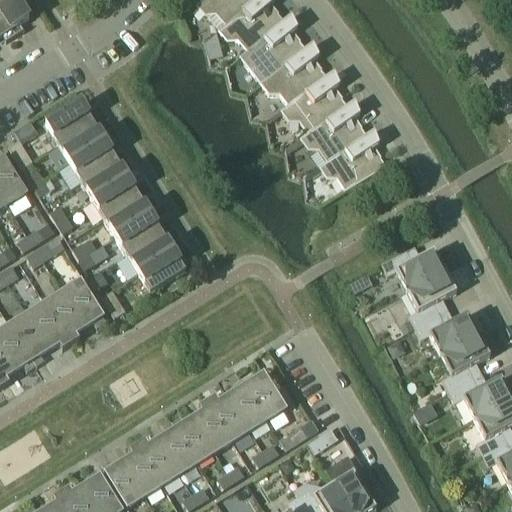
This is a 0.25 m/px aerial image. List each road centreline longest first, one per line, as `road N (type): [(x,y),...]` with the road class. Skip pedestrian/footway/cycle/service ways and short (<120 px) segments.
road 1 (residential): [(511,330),(392,112),(310,0)]
road 2 (residential): [(406,511),(301,331)]
road 3 (residential): [(0,95),(137,0)]
road 4 (tertiary): [(441,0),(511,108)]
